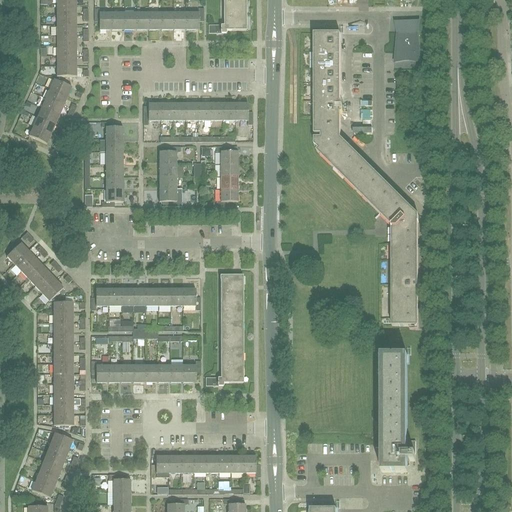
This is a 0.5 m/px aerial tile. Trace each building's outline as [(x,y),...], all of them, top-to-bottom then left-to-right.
[(227,31),(247,31),(246,0),(223,0),(224,27),(209,27),(209,35),(227,35),(227,31)] [(57,17),(77,16),(77,6),(57,6),(57,17)] [(95,10),(95,23),(100,23),(100,32),(112,32),(112,14),(100,14),(100,10),(95,10)] [(187,14),(187,32),(200,32),(200,23),(204,23),(204,10),(199,10),(199,14),(187,14)] [(112,14),(112,32),(125,32),(125,14),(112,14)] [(125,14),(125,32),(137,32),(137,14),(125,14)] [(137,14),(137,32),(150,32),(150,14),(137,14)] [(150,14),(150,32),(162,32),(162,14),(150,14)] [(162,14),(162,32),(175,32),(175,14),(162,14)] [(175,14),(175,32),(187,32),(187,14),(175,14)] [(57,27),(77,27),(77,16),(57,17),(57,27)] [(409,26),(409,23),(405,23),(405,27),(397,25),(399,33),(397,33),(397,34),(398,34),(396,61),(395,61),(395,62),(406,60),(409,60),(420,62),(420,61),(419,61),(417,34),(417,33),(415,33),(417,24),(409,26)] [(57,37),(77,37),(77,27),(57,27),(57,37)] [(392,227),(392,235),(392,327),(416,327),(416,223),(419,223),(419,216),(414,212),(409,216),(407,214),(410,211),(339,140),(339,139),(335,139),(335,135),(339,135),(338,35),(314,35),(315,136),(322,136),(322,139),(315,139),(315,146),(319,150),(317,152),(392,227)] [(57,47),(77,47),(77,37),(57,37),(57,47)] [(57,58),(77,57),(77,47),(57,47),(57,58)] [(57,68),(77,68),(77,57),(57,58),(57,68)] [(77,68),(57,68),(57,78),(77,78),(77,68)] [(68,98),(73,89),(54,81),(50,90),(68,98)] [(68,98),(50,90),(46,100),(64,108),(68,98)] [(64,108),(46,100),(42,109),(60,117),(64,108)] [(161,122),(161,105),(149,105),(149,108),(144,108),(144,126),(149,126),(149,122),(161,122)] [(174,122),(174,105),(161,105),(161,122),(174,122)] [(186,122),(186,105),(174,105),(174,122),(186,122)] [(199,122),(199,105),(186,105),(186,122),(199,122)] [(211,122),(211,105),(199,105),(199,122),(211,122)] [(223,122),(223,105),(211,105),(211,122),(223,122)] [(236,122),(236,105),(223,105),(223,122),(236,122)] [(253,126),(253,113),(248,113),(248,105),(236,105),(236,122),(248,122),(248,126),(253,126)] [(60,117),(42,109),(38,118),(56,127),(60,117)] [(56,127),(38,118),(33,128),(52,136),(56,127)] [(106,141),(123,141),(123,128),(114,129),(114,123),(102,124),(102,129),(106,129),(106,141)] [(52,136),(33,128),(29,137),(47,145),(52,136)] [(106,154),(123,153),(123,141),(106,141),(106,154)] [(159,166),(177,166),(177,153),(181,153),(181,148),(168,148),(168,153),(159,153),(159,166)] [(238,165),(238,156),(238,153),(229,153),(229,148),(217,148),(217,153),(221,153),(221,165),(238,165)] [(106,166),(123,166),(123,153),(106,154),(106,166)] [(238,178),(238,165),(221,165),(221,178),(238,178)] [(106,178),(123,178),(123,166),(106,166),(106,178)] [(160,178),(177,178),(177,166),(159,166),(160,178)] [(106,191),(123,191),(123,178),(106,178),(106,191)] [(181,190),(177,190),(177,178),(160,178),(160,191),(181,191),(181,190)] [(238,191),(238,178),(221,178),(221,191),(238,191)] [(102,208),(115,208),(115,203),(124,203),(123,191),(106,191),(107,203),(102,203),(102,208)] [(181,191),(160,191),(160,203),(161,203),(161,208),(181,208),(181,191)] [(238,203),(238,191),(221,191),(221,203),(217,203),(217,208),(229,208),(229,203),(238,203)] [(34,241),(30,236),(26,240),(31,244),(34,241)] [(7,258),(14,266),(28,252),(21,245),(7,258)] [(44,251),(40,255),(45,259),(48,255),(44,251)] [(28,252),(14,266),(21,273),(35,260),(28,252)] [(21,273),(28,281),(42,267),(35,260),(21,273)] [(42,267),(28,281),(35,288),(49,274),(42,267)] [(35,288),(42,295),(56,282),(49,274),(35,288)] [(68,285),(71,282),(72,281),(68,276),(64,280),(68,285)] [(223,384),(243,384),(243,276),(220,277),(221,379),(206,379),(206,387),(223,387),(223,384)] [(56,282),(42,295),(49,303),(63,289),(56,282)] [(92,299),(92,312),(97,312),(97,308),(109,308),(109,290),(96,290),(96,299),(92,299)] [(109,290),(109,308),(121,308),(121,290),(109,290)] [(121,290),(121,308),(134,307),(134,290),(121,290)] [(134,290),(134,307),(146,307),(146,290),(134,290)] [(146,290),(146,307),(159,307),(159,290),(146,290)] [(159,290),(159,307),(171,307),(171,290),(159,290)] [(171,290),(171,307),(184,307),(184,290),(171,290)] [(184,290),(184,307),(196,307),(196,311),(201,311),(201,299),(196,299),(196,290),(184,290)] [(54,314),(73,314),(73,304),(54,304),(54,314)] [(54,324),(73,324),(73,314),(54,314),(54,324)] [(109,333),(121,333),(121,328),(120,328),(120,320),(109,320),(109,328),(109,333)] [(54,335),(73,335),(73,324),(54,324),(54,335)] [(54,345),(73,345),(73,335),(54,335),(54,345)] [(54,355),(73,355),(73,345),(54,345),(54,355)] [(54,365),(73,365),(73,355),(54,355),(54,365)] [(381,356),(381,449),(381,473),(404,473),(404,462),(416,462),(416,442),(409,442),(409,449),(405,449),(405,356),(381,356)] [(184,367),(184,384),(196,384),(196,375),(201,375),(201,362),(196,362),(196,367),(184,367)] [(109,384),(109,367),(97,367),(97,363),(92,363),(92,376),(96,376),(96,384),(109,384)] [(54,376),(73,376),(73,365),(54,365),(54,376)] [(121,384),(121,367),(109,367),(109,384),(121,384)] [(134,384),(134,367),(121,367),(121,384),(134,384)] [(146,384),(146,367),(134,367),(134,384),(146,384)] [(159,384),(159,367),(146,367),(146,384),(159,384)] [(171,384),(171,367),(159,367),(159,384),(171,384)] [(184,384),(184,367),(171,367),(171,384),(184,384)] [(54,386),(73,386),(73,376),(54,376),(54,386)] [(54,396),(74,396),(73,386),(54,386),(54,396)] [(74,396),(54,396),(54,406),(74,406),(74,407),(80,407),(80,406),(86,406),(86,400),(81,400),(74,400),(74,396)] [(54,417),(74,417),(74,407),(74,406),(54,406),(54,417)] [(74,417),(54,417),(54,427),(74,427),(74,417)] [(51,444),(70,451),(74,442),(55,434),(51,444)] [(47,453),(66,461),(70,451),(51,444),(47,453)] [(43,463),(62,470),(66,461),(47,453),(43,463)] [(169,475),(169,457),(156,457),(156,467),(151,467),(151,479),(169,479),(169,475)] [(181,475),(181,457),(169,457),(169,475),(181,475)] [(194,475),(194,457),(181,457),(181,475),(194,475)] [(206,475),(206,457),(194,457),(194,475),(206,475)] [(218,475),(218,457),(206,457),(206,475),(218,475)] [(231,475),(231,457),(218,457),(218,475),(231,475)] [(243,475),(243,457),(231,457),(231,475),(243,475)] [(261,478),(261,466),(256,466),(256,457),(243,457),(243,475),(256,475),(256,478),(261,478)] [(40,473),(58,480),(62,470),(43,463),(40,473)] [(36,482),(55,490),(58,480),(40,473),(36,482)] [(114,494),(131,493),(131,481),(122,481),(122,476),(109,476),(109,481),(114,481),(114,494)] [(55,490),(36,482),(32,492),(51,499),(55,490)] [(114,506),(131,506),(131,493),(114,494),(114,506)] [(60,508),(64,498),(59,496),(54,507),(60,508)] [(228,511),(245,511),(246,505),(244,505),(244,500),(224,501),(224,506),(228,505),(228,511)] [(167,511),(184,511),(184,506),(188,506),(188,501),(176,501),(176,505),(167,506),(167,511)]
